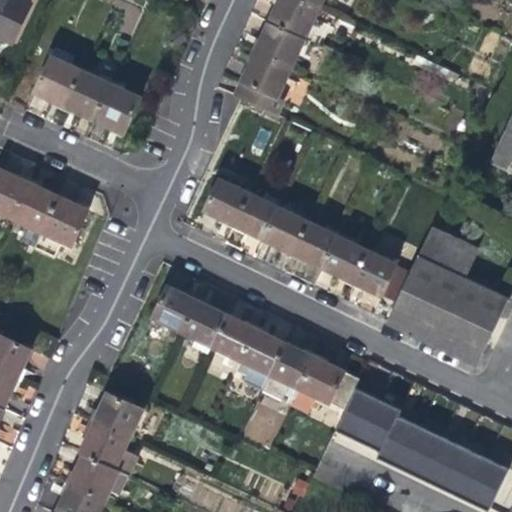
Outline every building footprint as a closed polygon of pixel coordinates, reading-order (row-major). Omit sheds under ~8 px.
[(25,0),(0,0),(0,36),(14,43),(33,3),(25,0)] [(306,38),(320,9),(300,0),(280,0),(278,6),(271,21),(306,38)] [(300,0),(320,9),(324,0),(300,0)] [(264,35),(257,50),(292,68),(306,38),(271,21),(264,35)] [(236,94),(244,98),(279,115),(285,101),(278,98),(292,68),(257,50),(249,67),(236,94)] [(49,94),(66,103),(81,71),(50,57),(36,88),(49,94)] [(112,86),(81,71),(66,103),(86,112),(97,117),(112,86)] [(143,100),(112,86),(97,117),(115,126),(128,132),(143,100)] [(511,126),(496,161),(511,168),(511,126)] [(0,210),(14,217),(30,183),(18,178),(0,169),(0,210)] [(223,218),(235,224),(250,193),(219,178),(205,209),(223,218)] [(44,190),(30,183),(14,217),(43,230),(58,197),(44,190)] [(252,232),(264,237),(279,207),(250,193),(235,224),(252,232)] [(71,203),(58,197),(43,230),(75,245),(90,212),(71,203)] [(277,245),(294,253),(309,222),(279,207),(264,237),(264,239),(277,245)] [(311,261),(323,267),(337,236),(338,236),(309,222),(294,253),(311,261)] [(432,227),(419,255),(465,278),(479,249),(432,227)] [(338,274),(352,281),(367,250),(337,236),(323,267),(338,274)] [(376,292),(396,302),(411,271),(367,250),(352,281),(376,292)] [(465,278),(419,255),(411,271),(396,302),(388,320),(387,321),(477,365),(484,350),(500,316),(509,299),(465,278)] [(153,315),(184,330),(198,300),(183,293),(168,285),(153,315)] [(184,330),(213,345),(228,314),(207,304),(198,300),(184,330)] [(248,324),(228,314),(213,345),(243,359),(258,329),(248,324)] [(276,337),(258,329),(243,359),(239,369),(248,373),(245,378),(264,389),(271,373),(286,342),(276,337)] [(0,335),(0,368),(20,378),(26,364),(32,351),(0,335)] [(303,350),(286,342),(271,373),(264,389),(279,396),(287,380),(301,387),(316,356),(303,350)] [(338,367),(316,356),(301,387),(294,403),(309,411),(317,395),(346,409),(361,378),(338,367)] [(0,368),(0,404),(6,407),(13,391),(20,378),(0,368)] [(511,427),(397,375),(377,418),(415,438),(407,456),(502,502),(511,482),(511,427)] [(103,407),(96,422),(131,438),(145,409),(110,392),(103,407)] [(242,436),(269,448),(284,415),(257,403),(242,436)] [(82,451),(87,453),(131,474),(133,474),(141,457),(126,449),(131,438),(96,422),(92,431),(82,451)] [(122,494),(131,474),(87,453),(79,468),(73,482),(108,499),(112,490),(122,494)] [(65,498),(58,511),(102,511),(108,499),(73,482),(65,498)] [(471,511),(426,490),(415,511),(471,511)]
